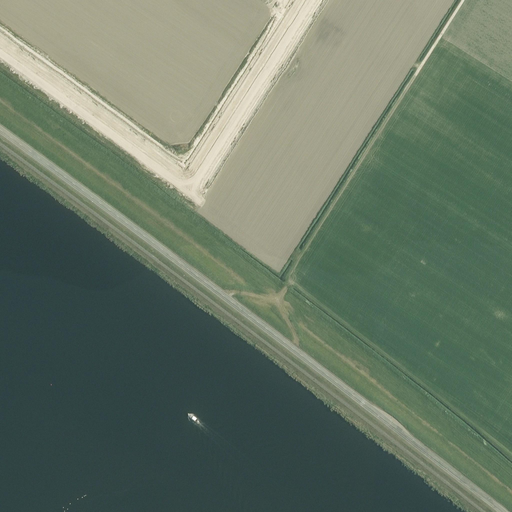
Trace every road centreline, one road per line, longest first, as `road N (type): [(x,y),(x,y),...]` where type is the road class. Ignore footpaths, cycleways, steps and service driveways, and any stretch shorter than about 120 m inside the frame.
road 1 (tertiary): [(501,511),(0,129)]
road 2 (unclassified): [(0,50),(192,185),(311,0)]
